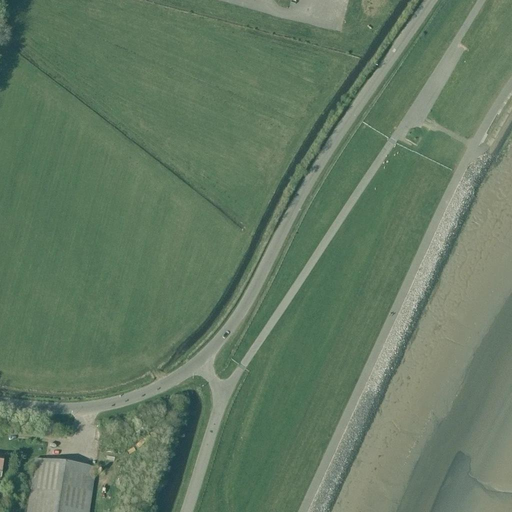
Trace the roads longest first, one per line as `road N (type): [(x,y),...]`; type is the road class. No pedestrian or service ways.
road 1 (unclassified): [(484,0),(225,399),(199,365)]
road 2 (unclassified): [(307,511),(457,173),(511,93)]
road 3 (unclassified): [(199,365),(237,320),(305,191),(434,0)]
road 4 (unclassified): [(199,365),(107,406),(0,403)]
